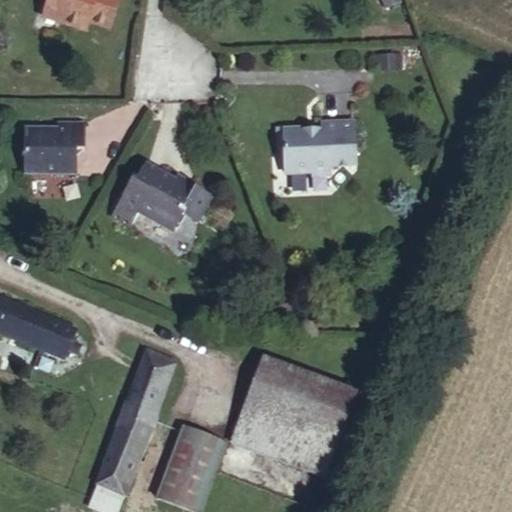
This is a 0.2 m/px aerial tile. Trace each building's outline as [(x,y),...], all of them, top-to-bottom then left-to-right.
[(56,22),(67,0),(50,0),(44,18),(56,22)] [(67,0),(56,22),(84,32),(89,21),(109,28),(118,0),(67,0)] [(54,132),(21,133),(24,178),(50,177),(50,178),(77,178),(76,161),(73,160),(72,153),(83,152),(81,123),(54,125),(54,132)] [(359,123),(325,124),(326,128),(287,128),(282,133),(282,150),(287,150),(287,171),(313,171),(317,174),(333,174),(333,166),(358,166),(359,123)] [(177,178),(147,163),(133,187),(130,186),(112,219),(130,229),(139,214),(154,222),(155,220),(174,230),(184,211),(200,220),(213,197),(176,180),(177,178)] [(67,353),(71,344),(75,335),(0,303),(0,337),(62,363),(67,353)] [(78,348),(71,344),(67,353),(75,356),(78,348)] [(150,354),(145,365),(173,375),(177,364),(150,354)] [(359,393),(264,358),(232,445),(328,480),(359,393)] [(145,365),(125,421),(100,489),(102,490),(127,500),(163,401),(174,405),(183,379),(173,375),(145,365)] [(183,428),(156,498),(194,511),(204,511),(217,477),(228,444),(183,428)] [(122,511),(127,500),(102,490),(97,503),(118,511),(122,511)]
